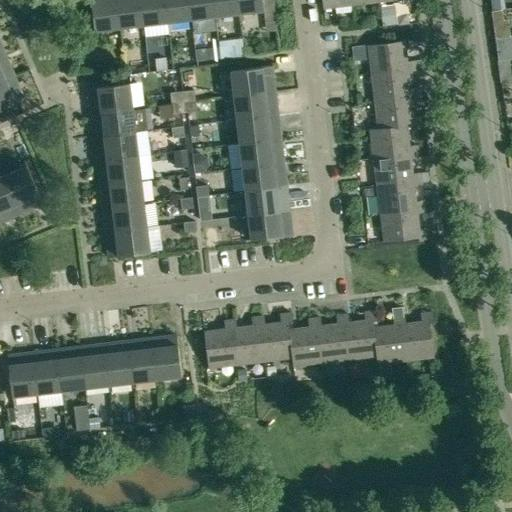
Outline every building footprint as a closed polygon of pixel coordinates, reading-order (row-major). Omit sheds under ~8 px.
[(119,28),(115,0),(91,0),(95,31),(119,28)] [(143,25),(140,0),(115,0),(119,28),(143,25)] [(167,23),(164,0),(140,0),(143,25),(167,23)] [(192,20),(189,0),(164,0),(167,23),(192,20)] [(216,17),(213,0),(189,0),(192,20),(216,17)] [(240,14),(238,0),(213,0),(216,17),(240,14)] [(238,0),(240,14),(264,11),(265,24),(275,23),(272,0),(238,0)] [(322,0),(323,8),(351,5),(350,0),(322,0)] [(491,11),(505,9),(503,0),(489,0),(491,11)] [(381,15),(383,28),(398,26),(395,6),(380,8),(381,15)] [(221,60),(242,57),(240,40),(219,42),(220,48),(221,60)] [(372,78),(409,73),(417,72),(415,60),(407,61),(404,41),(368,45),(372,78)] [(207,49),(196,51),(197,63),(208,61),(207,49)] [(0,83),(15,77),(6,55),(0,57),(0,83)] [(231,71),(234,95),(275,90),(272,66),(231,71)] [(375,105),(412,101),(420,100),(419,88),(410,89),(409,73),(372,78),(375,105)] [(0,110),(25,100),(15,77),(0,83),(0,110)] [(88,89),(91,113),(132,108),(129,84),(88,89)] [(278,114),(275,90),(234,95),(237,120),(278,114)] [(195,92),(183,93),(184,103),(196,102),(195,92)] [(172,104),(184,103),(183,93),(171,94),(172,104)] [(375,105),(378,128),(407,126),(413,125),(413,129),(423,128),(422,116),(414,117),(412,101),(375,105)] [(197,112),(196,102),(184,103),(185,114),(197,112)] [(173,115),(185,114),(184,103),(172,104),(173,115)] [(135,131),(132,108),(91,113),(94,136),(135,131)] [(237,120),(240,144),(281,139),(278,114),(237,120)] [(409,145),(407,126),(378,128),(370,129),(374,162),(411,157),(419,156),(417,145),(409,145)] [(184,127),(172,129),(174,139),(186,138),(184,127)] [(138,155),(135,131),(94,136),(97,160),(138,155)] [(284,163),(281,139),(240,144),(243,168),(284,163)] [(175,169),(189,168),(187,150),(173,152),(175,169)] [(206,157),(200,152),(192,153),(195,172),(202,171),(207,165),(206,157)] [(141,179),(138,155),(97,160),(100,184),(141,179)] [(378,190),(414,185),(419,184),(422,184),(421,173),(413,173),(411,157),(374,162),(378,190)] [(287,187),(284,163),(243,168),(246,192),(287,187)] [(27,166),(4,176),(20,215),(43,205),(35,185),(27,166)] [(0,223),(20,215),(4,176),(0,177),(0,223)] [(188,178),(179,180),(181,192),(189,190),(188,178)] [(141,179),(100,184),(103,208),(144,203),(141,179)] [(381,218),(418,213),(426,213),(424,201),(416,202),(414,185),(378,190),(381,218)] [(197,188),(198,198),(210,196),(209,186),(197,188)] [(290,211),(287,187),(246,192),(249,216),(290,211)] [(200,221),(203,221),(212,220),(210,196),(198,198),(200,221)] [(193,199),(181,200),(182,211),(194,209),(193,199)] [(147,227),(144,203),(103,208),(106,232),(147,227)] [(293,235),(290,211),(249,216),(252,240),(293,235)] [(381,218),(384,242),(418,238),(419,242),(429,240),(428,229),(420,230),(418,213),(381,218)] [(196,222),(184,224),(185,234),(197,233),(196,222)] [(147,227),(106,232),(109,258),(151,253),(147,227)] [(348,323),(353,360),(376,357),(373,328),(373,322),(376,321),(375,312),(364,313),(364,321),(348,323)] [(433,323),(432,313),(420,314),(421,322),(405,324),(409,361),(434,358),(430,323),(433,323)] [(292,359),(290,330),(289,324),(292,324),(291,314),(280,315),(281,323),(265,325),(269,361),(292,359)] [(324,363),(353,360),(348,323),(347,315),(336,316),(337,324),(321,326),(324,363)] [(377,365),(409,361),(405,324),(404,316),(393,317),(394,325),(373,328),(376,357),(377,365)] [(241,365),(269,361),(265,325),(263,317),(252,318),(253,326),(237,328),(241,365)] [(309,327),(290,330),(292,359),(293,367),(324,363),(321,326),(320,318),(308,320),(309,327)] [(209,368),(241,365),(237,328),(236,320),(224,322),(225,330),(204,332),(209,368)] [(152,338),(157,380),(181,377),(176,336),(152,338)] [(128,341),(133,383),(157,380),(152,338),(128,341)] [(104,344),(109,385),(133,383),(128,341),(104,344)] [(80,347),(85,388),(109,385),(104,344),(80,347)] [(85,388),(80,347),(56,350),(61,391),(85,388)] [(61,391),(56,350),(32,353),(37,394),(61,391)] [(37,394),(32,353),(7,356),(12,397),(37,394)] [(185,419),(194,418),(196,418),(195,406),(184,407),(185,419)]
